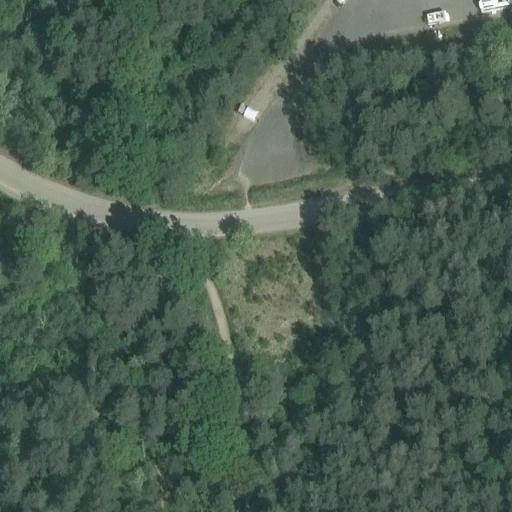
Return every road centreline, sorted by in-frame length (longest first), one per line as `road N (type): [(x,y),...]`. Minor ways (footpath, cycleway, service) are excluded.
road 1 (unclassified): [(511,176),(223,226),(115,219),(0,172)]
road 2 (track): [(249,511),(224,331),(186,225)]
road 3 (track): [(115,219),(85,261),(0,307)]
